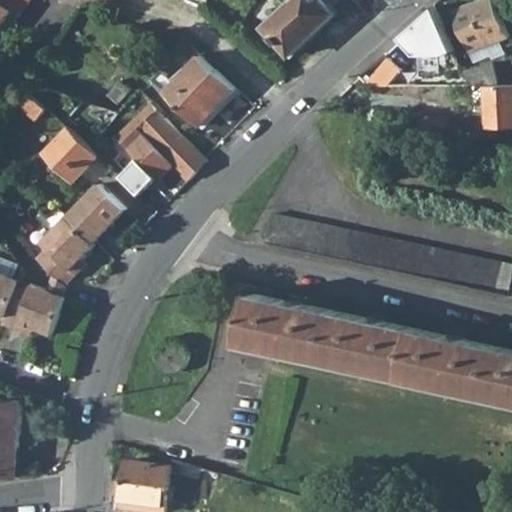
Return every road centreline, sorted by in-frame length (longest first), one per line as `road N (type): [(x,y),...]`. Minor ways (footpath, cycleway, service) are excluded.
road 1 (residential): [(173,229),(191,242),(511,315)]
road 2 (residential): [(173,229),(411,0)]
road 3 (unknown): [(60,0),(176,11),(205,27),(292,109)]
road 4 (residential): [(93,403),(126,299),(173,229)]
